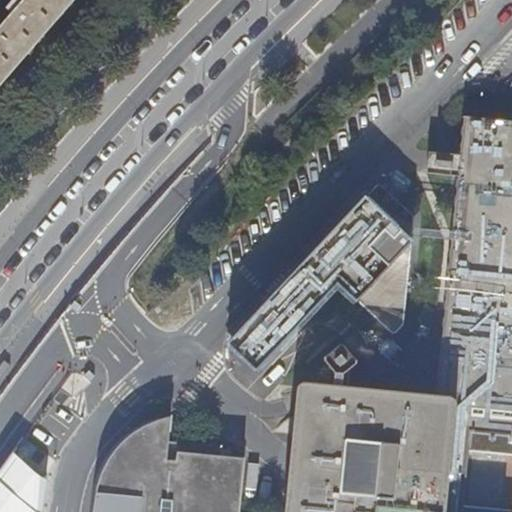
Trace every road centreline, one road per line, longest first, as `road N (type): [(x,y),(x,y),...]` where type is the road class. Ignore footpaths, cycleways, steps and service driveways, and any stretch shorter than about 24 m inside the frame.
road 1 (secondary): [(0,347),(215,92),(307,0)]
road 2 (motorway): [(0,331),(103,198),(292,0)]
road 3 (motorway): [(242,0),(75,166),(0,259)]
road 4 (secondary): [(231,0),(51,192),(0,260)]
road 5 (unknown): [(274,120),(387,0)]
